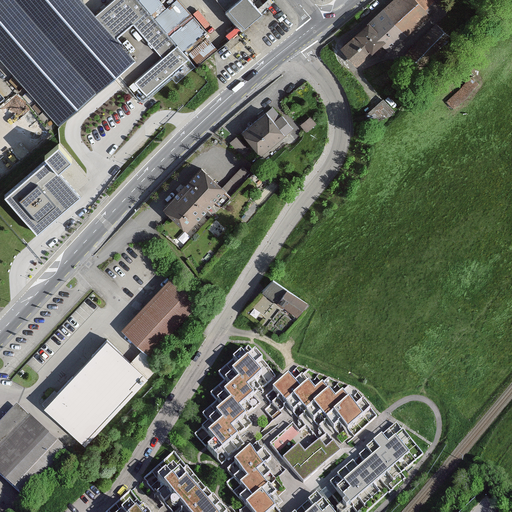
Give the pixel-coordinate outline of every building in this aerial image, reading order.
[(0,0),(0,61),(58,127),(133,62),(115,41),(134,24),(147,13),(136,0),(110,0),(94,15),(80,0),(0,0)] [(262,12),(252,0),(213,0),(240,31),(262,12)] [(440,7),(434,0),(390,0),(340,50),(357,68),(372,54),(380,63),(440,7)] [(175,44),(147,13),(134,24),(162,56),(175,44)] [(175,44),(162,56),(134,80),(147,94),(188,59),(175,44)] [(292,129),(273,107),(244,132),(263,154),(292,129)] [(50,156),(5,194),(37,232),(82,194),(78,189),(87,181),(55,143),(45,152),(50,156)] [(228,189),(202,165),(165,206),(190,229),(228,189)] [(200,303),(172,276),(122,330),(150,356),(200,303)] [(264,291),(277,301),(286,289),(273,279),(264,291)] [(306,303),(286,289),(277,301),(297,316),(306,303)] [(106,303),(92,290),(14,376),(27,389),(106,303)] [(166,371),(150,356),(122,330),(43,414),(87,455),(166,371)] [(263,375),(249,360),(233,374),(240,382),(226,395),(232,402),(218,415),(224,422),(210,435),(224,451),(240,437),(233,429),(247,416),(241,408),(256,395),(249,388),(263,375)] [(349,430),(365,416),(351,399),(343,407),(330,392),(323,398),(310,384),(303,390),(290,376),(275,389),(288,405),(296,398),(309,413),(317,407),(329,422),(337,415),(349,430)] [(60,443),(13,400),(0,413),(0,496),(2,498),(60,443)] [(327,449),(301,421),(269,445),(302,484),(340,451),(334,444),(327,449)] [(409,453),(396,439),(391,444),(383,436),(375,444),(382,452),(338,491),(352,506),(409,453)] [(252,452),(237,465),(249,479),(242,486),(255,500),(247,507),(251,511),(273,511),(276,509),(263,494),(270,487),(258,474),(265,468),(252,452)] [(214,511),(179,474),(163,489),(184,511),(214,511)] [(333,511),(325,503),(314,511),(333,511)]
